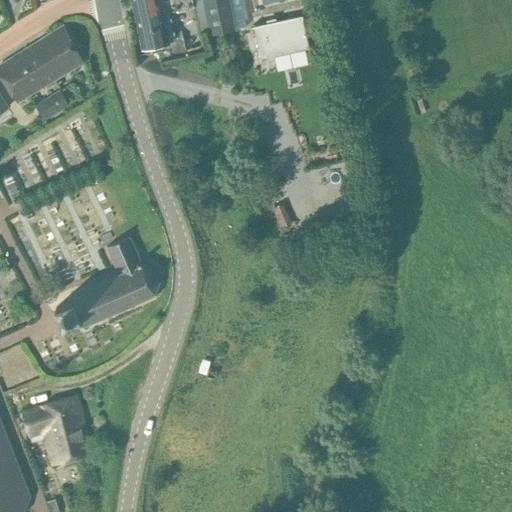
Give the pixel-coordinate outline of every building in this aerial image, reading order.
[(131,0),(142,49),(169,43),(163,13),(194,6),(192,0),(131,0)] [(211,35),(235,29),(245,27),(243,19),(247,18),(242,0),(193,0),(200,33),(210,31),(211,35)] [(254,26),(261,59),(310,48),(303,16),(254,26)] [(0,72),(18,101),(83,62),(64,25),(0,65),(0,72)] [(43,119),(68,103),(60,89),(34,105),(43,119)] [(106,246),(117,270),(115,271),(115,273),(96,281),(95,279),(91,281),(92,283),(69,294),(71,299),(80,319),(83,325),(107,314),(109,318),(112,316),(111,313),(129,305),(130,308),(134,306),(133,304),(154,295),(156,297),(158,295),(156,293),(159,283),(162,283),(162,281),(159,281),(155,271),(157,269),(155,267),(153,269),(143,264),(143,261),(140,261),(129,236),(106,246)] [(55,307),(64,326),(80,319),(71,299),(55,307)] [(198,372),(206,375),(210,362),(202,359),(198,372)] [(54,464),(90,452),(82,412),(76,394),(22,412),(30,436),(44,432),(54,464)] [(0,511),(22,511),(29,496),(0,420),(0,511)] [(60,511),(55,499),(48,501),(49,505),(51,511),(60,511)]
